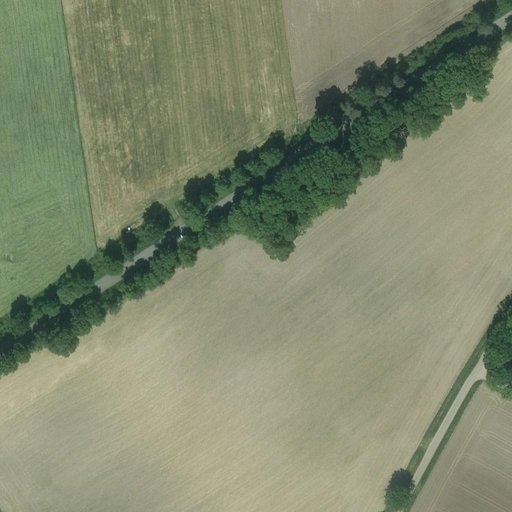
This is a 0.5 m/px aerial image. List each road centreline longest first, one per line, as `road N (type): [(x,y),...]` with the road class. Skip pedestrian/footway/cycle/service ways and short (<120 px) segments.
road 1 (unclassified): [(0,353),(511,19)]
road 2 (unclassified): [(397,511),(511,316)]
